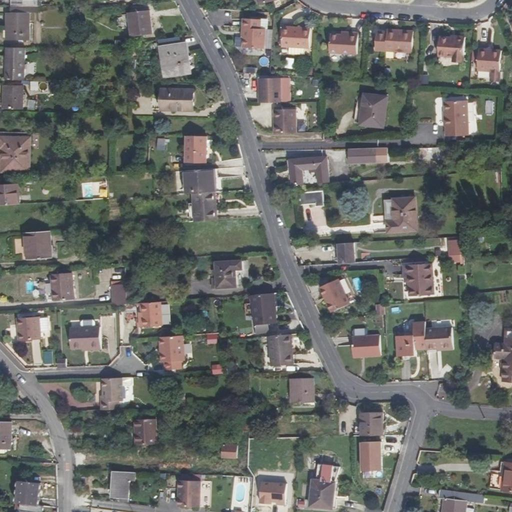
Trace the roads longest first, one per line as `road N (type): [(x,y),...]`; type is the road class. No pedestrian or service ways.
road 1 (residential): [(187,0),(227,76),(282,251),(337,376),(355,391),(408,392),(424,407)]
road 2 (residential): [(66,511),(58,434),(20,377)]
road 3 (residential): [(141,369),(20,377)]
